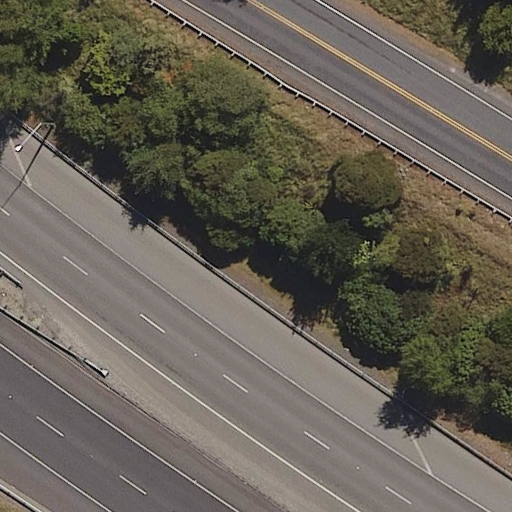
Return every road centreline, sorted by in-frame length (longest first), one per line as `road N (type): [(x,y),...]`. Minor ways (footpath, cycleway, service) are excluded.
road 1 (motorway): [(0,199),(431,511)]
road 2 (secondary): [(251,0),(511,157)]
road 3 (motorway): [(179,511),(0,383)]
